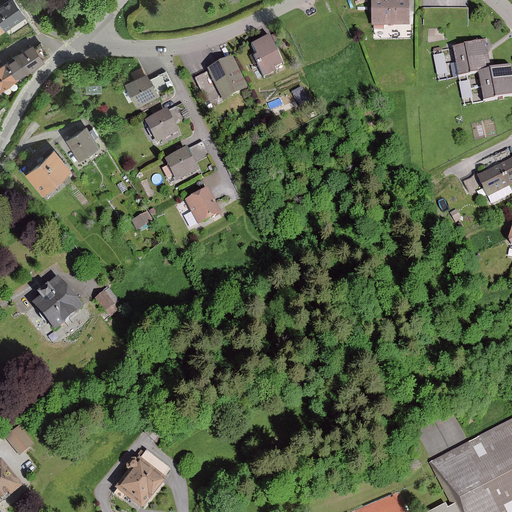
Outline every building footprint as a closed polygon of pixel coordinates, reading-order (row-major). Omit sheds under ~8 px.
[(0,35),(25,19),(12,0),(0,8),(0,35)] [(371,0),(372,24),(374,24),(409,24),(409,0),(371,0)] [(423,26),(469,26),(469,8),(423,8),(423,26)] [(284,62),(269,34),(253,43),(257,52),(253,55),(264,76),(277,70),(275,67),(284,62)] [(486,49),(485,44),(453,49),(458,77),(478,73),(483,101),(511,96),(511,70),(511,65),(496,68),(489,69),(488,61),(486,49)] [(0,94),(45,64),(33,46),(23,53),(15,58),(0,67),(0,94)] [(232,55),(208,68),(209,70),(224,100),(248,87),(232,55)] [(150,80),(143,67),(132,73),(135,80),(124,86),(136,109),(159,97),(158,95),(150,80)] [(224,100),(209,70),(196,78),(211,107),(224,100)] [(165,72),(150,80),(158,95),(161,94),(173,87),(165,72)] [(183,102),(168,110),(175,124),(190,116),(183,102)] [(168,110),(167,108),(145,119),(156,142),(179,131),(175,124),(168,110)] [(89,133),(86,129),(66,142),(79,162),(99,148),(94,141),(99,138),(93,130),(89,133)] [(202,141),(189,149),(196,163),(207,157),(206,155),(209,154),(202,141)] [(187,146),(165,157),(177,181),(200,169),(199,168),(196,163),(189,149),(187,146)] [(72,173),(54,152),(26,176),(43,197),(72,173)] [(511,157),(482,172),(477,175),(484,189),(487,195),(511,183),(511,157)] [(484,189),(477,175),(463,182),(470,196),(484,189)] [(221,211),(207,186),(201,190),(192,194),(184,198),(198,224),(205,220),(214,215),(221,211)] [(147,211),(131,220),(137,229),(152,220),(147,211)] [(84,306),(59,273),(37,290),(41,295),(32,302),(54,330),(84,306)] [(104,291),(96,298),(111,316),(119,310),(104,291)] [(511,511),(511,418),(429,462),(449,501),(451,505),(448,506),(446,503),(428,511),(511,511)] [(19,427),(5,439),(19,456),(33,443),(19,427)] [(140,456),(139,455),(136,458),(135,457),(131,457),(126,464),(127,467),(128,468),(113,486),(141,508),(165,478),(164,476),(170,468),(146,449),(140,456)] [(1,458),(0,458),(0,502),(23,484),(1,458)]
